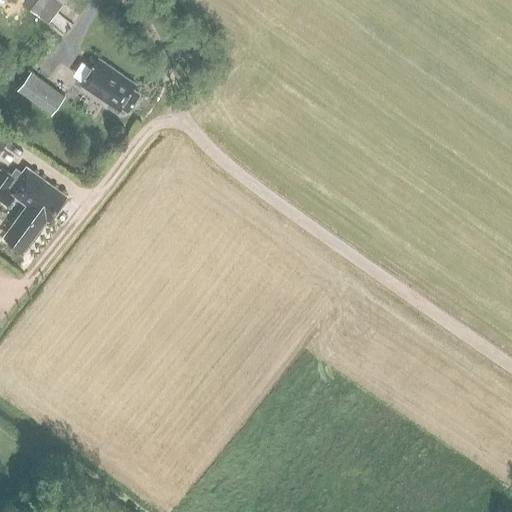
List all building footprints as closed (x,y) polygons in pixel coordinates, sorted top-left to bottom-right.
[(58,0),(24,0),(21,4),(44,21),(59,1),(58,0)] [(124,104),(131,109),(140,95),(131,89),(134,84),(100,60),(80,88),(117,114),(124,104)] [(30,71),(15,91),(51,117),(65,97),(30,71)] [(0,151),(9,139),(0,132),(0,151)] [(29,208),(13,229),(5,240),(23,253),(47,222),(48,223),(66,200),(65,199),(65,200),(27,172),(18,183),(1,170),(0,171),(0,201),(7,206),(14,196),(29,208)]
